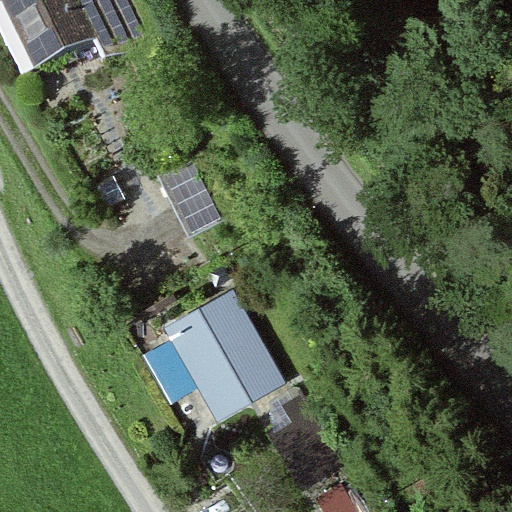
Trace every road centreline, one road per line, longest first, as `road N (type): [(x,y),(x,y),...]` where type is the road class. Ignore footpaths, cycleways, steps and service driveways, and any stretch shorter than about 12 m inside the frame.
road 1 (tertiary): [(511,404),(305,151),(212,0)]
road 2 (unclassified): [(0,245),(86,413),(149,511)]
